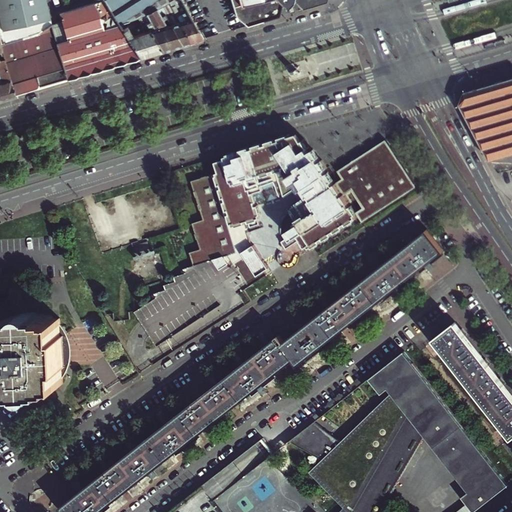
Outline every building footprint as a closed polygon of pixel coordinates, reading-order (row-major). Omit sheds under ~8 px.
[(0,0),(0,43),(0,44),(38,35),(41,31),(51,25),(45,0),(0,0)] [(51,26),(68,78),(140,57),(123,28),(120,23),(106,0),(97,0),(98,1),(58,14),(61,23),(51,26)] [(177,15),(172,7),(171,5),(174,3),(173,0),(170,2),(168,0),(106,0),(120,23),(136,16),(137,16),(140,15),(142,19),(145,18),(151,30),(162,51),(191,42),(177,15)] [(191,42),(203,39),(182,0),(173,0),(174,3),(171,5),(172,7),(175,6),(180,14),(177,15),(191,42)] [(231,0),(236,16),(247,25),(241,5),(252,2),(258,23),(271,19),(265,0),(280,0),(282,5),(285,8),(289,4),(293,0),(302,10),(326,3),(326,0),(231,0)] [(265,0),(271,19),(279,16),(282,5),(280,0),(265,0)] [(241,5),(247,25),(247,26),(258,23),(252,2),(241,5)] [(0,44),(4,56),(15,94),(68,78),(51,26),(51,25),(41,31),(38,35),(0,44)] [(131,25),(123,28),(140,57),(162,51),(151,30),(136,34),(131,25)] [(0,98),(15,94),(4,56),(0,57),(0,98)] [(461,104),(490,160),(511,153),(511,79),(465,93),(461,104)] [(328,238),(336,232),(335,231),(338,229),(339,230),(347,225),(346,224),(350,221),(351,223),(358,218),(357,216),(360,214),(358,212),(360,211),(354,203),(353,204),(351,201),(352,200),(347,192),(346,192),(344,190),(345,189),(340,181),(338,182),(328,168),(330,167),(324,159),(323,160),(315,149),(311,151),(310,148),(311,147),(305,139),(303,140),(298,133),(290,135),(289,134),(280,137),(281,139),(227,156),(227,158),(217,161),(220,172),(193,180),(205,219),(193,223),(201,249),(196,251),(200,264),(189,267),(190,272),(179,275),(180,280),(168,283),(169,288),(158,291),(159,297),(138,310),(161,345),(172,338),(179,349),(255,300),(248,289),(266,277),(263,274),(268,271),(251,243),(249,245),(246,234),(248,233),(247,231),(261,227),(259,221),(257,221),(255,216),(258,215),(257,213),(258,212),(255,203),(278,196),(280,200),(291,193),(299,205),(289,213),(297,226),(294,228),(295,230),(288,235),(294,243),(302,238),(309,248),(315,244),(316,245),(324,240),(323,239),(327,237),(328,238)] [(299,364),(444,250),(428,230),(285,341),(280,335),(278,337),(295,359),(299,364)] [(24,392),(39,391),(39,390),(47,389),(47,387),(55,387),(55,384),(62,384),(61,367),(64,367),(63,336),(60,336),(59,319),(52,320),(52,317),(43,318),(43,315),(36,316),(36,314),(20,315),(20,316),(13,317),(13,319),(4,320),(4,322),(0,321),(0,386),(7,386),(7,389),(16,388),(16,391),(23,391),(24,392)] [(511,393),(505,384),(501,379),(456,322),(435,339),(445,352),(511,437),(511,393)] [(66,511),(100,511),(295,359),(278,337),(62,506),(66,511)] [(380,511),(391,495),(383,490),(388,480),(396,487),(427,433),(471,489),(468,491),(479,505),(507,483),(406,351),(377,373),(390,389),(398,382),(403,387),(345,443),(316,421),(297,435),(291,440),(326,461),(316,470),(346,503),(339,511),(317,511),(316,511),(315,511),(208,511),(206,508),(216,500),(247,475),(236,463),(170,511),(380,511)] [(391,495),(396,487),(388,480),(383,490),(391,495)] [(509,485),(507,483),(479,505),(480,507),(509,485)] [(470,511),(479,505),(468,491),(462,496),(467,504),(456,511),(470,511)] [(225,511),(216,500),(206,508),(208,511),(225,511)]
